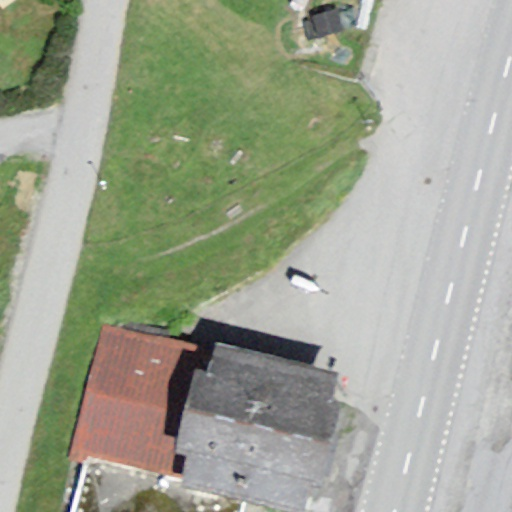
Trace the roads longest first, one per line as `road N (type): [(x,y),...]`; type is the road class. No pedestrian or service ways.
road 1 (residential): [(0,478),(86,125),(104,0)]
road 2 (primary): [(511,58),(395,511)]
